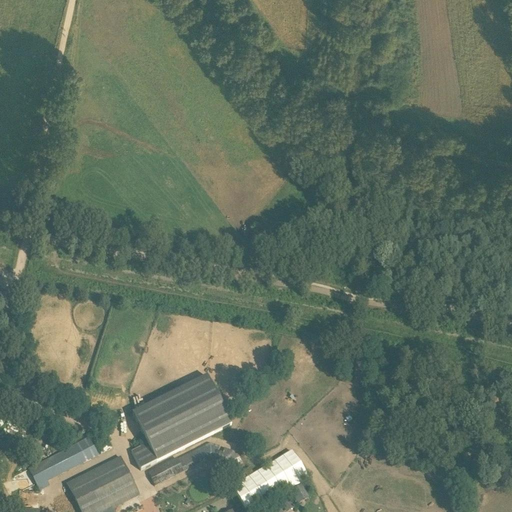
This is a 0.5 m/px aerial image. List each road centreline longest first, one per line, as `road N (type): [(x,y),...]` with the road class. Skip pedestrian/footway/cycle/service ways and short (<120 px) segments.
road 1 (unknown): [(511,339),(37,232),(80,0)]
road 2 (track): [(511,337),(29,242)]
road 3 (track): [(511,330),(31,235)]
road 4 (track): [(29,242),(80,0)]
road 5 (track): [(0,373),(123,451),(155,511)]
road 6 (track): [(202,0),(296,102),(342,118)]
road 7 (track): [(360,124),(430,152),(511,165)]
